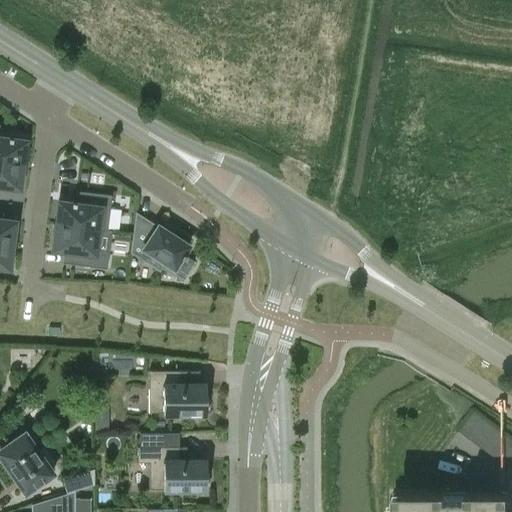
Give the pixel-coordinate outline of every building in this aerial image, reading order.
[(0,158),(22,162),(25,139),(11,138),(11,136),(8,136),(7,137),(0,136),(0,158)] [(0,158),(0,185),(19,188),(22,162),(0,158)] [(98,228),(101,206),(109,207),(111,195),(87,192),(85,204),(75,203),(75,201),(72,201),(72,202),(58,200),(55,223),(98,228)] [(135,213),(130,254),(131,254),(131,253),(137,257),(158,271),(161,267),(182,280),(193,263),(184,257),(185,256),(183,254),(188,246),(179,240),(180,239),(170,232),(169,233),(157,226),(154,230),(136,218),(136,213),(135,213)] [(0,240),(12,242),(15,220),(0,218),(0,240)] [(98,228),(55,223),(51,249),(79,253),(78,265),(101,268),(103,255),(95,254),(98,228)] [(0,240),(0,267),(9,269),(12,242),(0,240)] [(197,412),(205,412),(205,408),(208,408),(208,397),(205,397),(205,384),(178,384),(178,370),(148,370),(148,413),(176,412),(176,417),(196,417),(197,412)] [(53,473),(48,467),(54,463),(43,447),(37,451),(24,432),(0,447),(0,458),(24,493),(53,473)] [(139,433),(139,446),(178,446),(178,433),(139,433)] [(205,484),(208,484),(208,473),(205,473),(205,460),(178,460),(178,446),(136,446),(137,462),(149,462),(149,489),(176,488),(176,493),(197,493),(197,488),(205,488),(205,484)] [(66,492),(93,484),(93,470),(62,479),(66,492)] [(73,511),(73,491),(45,499),(45,511),(73,511)] [(507,511),(508,493),(444,493),(403,493),(403,511),(507,511)]
